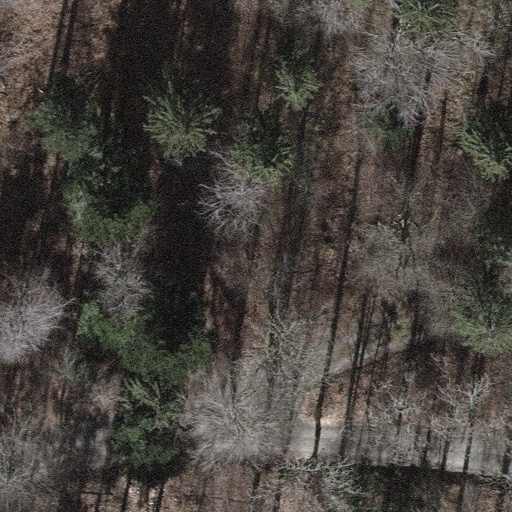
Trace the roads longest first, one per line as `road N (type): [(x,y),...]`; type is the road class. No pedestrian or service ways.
road 1 (track): [(511,457),(227,421),(0,463)]
road 2 (track): [(511,292),(227,421)]
